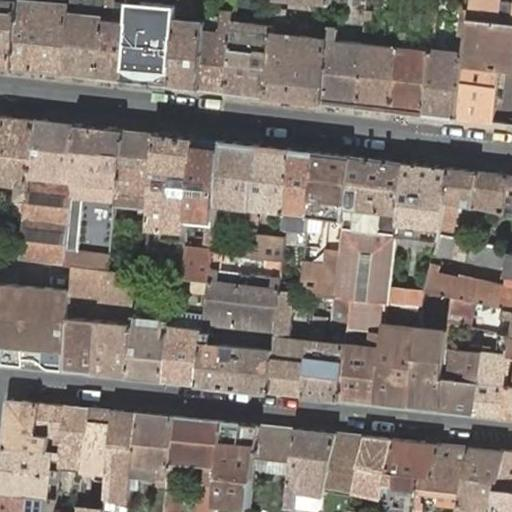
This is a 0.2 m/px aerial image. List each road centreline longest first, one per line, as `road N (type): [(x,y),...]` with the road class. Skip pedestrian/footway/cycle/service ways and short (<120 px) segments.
road 1 (residential): [(0,86),(511,146)]
road 2 (residential): [(511,428),(0,372)]
